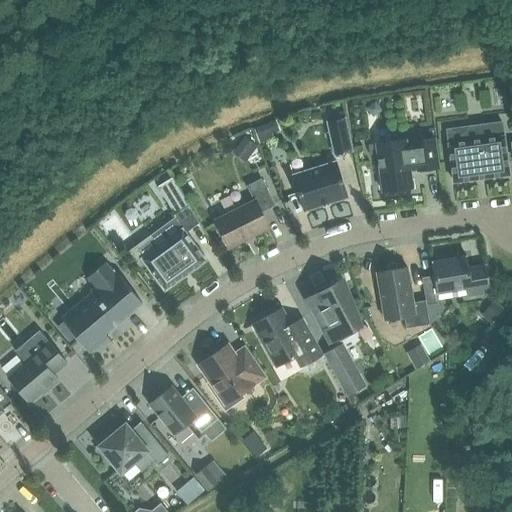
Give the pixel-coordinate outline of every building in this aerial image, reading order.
[(327,122),(334,155),(352,151),(345,118),(327,122)] [(468,126),(470,140),(449,143),(454,181),(509,174),(502,121),(468,126)] [(259,142),(278,135),(273,122),(254,129),(259,142)] [(245,137),(238,147),(249,155),(256,146),(255,145),(245,137)] [(412,187),(410,170),(410,168),(417,167),(417,170),(439,167),(435,138),(413,141),(413,142),(406,143),(406,140),(376,144),(380,174),(378,174),(380,185),(381,185),(382,191),(412,187)] [(292,175),(304,210),(347,197),(336,161),(292,175)] [(172,177),(158,186),(175,215),(190,206),(172,177)] [(215,220),(220,229),(229,247),(269,227),(261,211),(274,204),(261,179),(248,186),(255,200),(215,220)] [(145,263),(153,274),(165,290),(206,260),(182,228),(159,245),(151,234),(128,251),(140,267),(145,263)] [(466,295),(471,294),(491,291),(486,264),(469,267),(467,255),(450,258),(446,254),(438,255),(436,261),(431,262),(433,275),(436,293),(465,289),(466,295)] [(142,302),(129,287),(116,272),(115,273),(105,261),(86,278),(95,288),(61,318),(63,321),(76,336),(90,353),(103,343),(99,338),(142,302)] [(376,272),(380,292),(384,319),(404,316),(406,328),(429,324),(425,300),(413,302),(407,267),(376,272)] [(356,323),(349,304),(344,285),(333,288),(331,285),(329,286),(327,284),(315,290),(317,293),(310,297),(333,339),(350,329),(354,328),(352,325),(356,323)] [(493,300),(482,315),(493,324),(505,309),(493,300)] [(300,366),(301,365),(304,370),(309,372),(314,369),(315,364),(313,359),(322,353),(303,318),(291,325),(281,308),(244,329),(245,330),(253,325),(276,366),(294,356),(300,366)] [(76,336),(63,321),(57,327),(69,341),(76,336)] [(25,363),(7,377),(16,387),(29,403),(49,385),(50,387),(59,379),(54,373),(67,362),(54,347),(50,342),(37,352),(27,340),(15,351),(24,362),(25,363)] [(323,353),(347,396),(367,385),(359,371),(354,373),(338,345),(323,353)] [(225,403),(264,376),(256,363),(244,347),(230,357),(223,347),(198,364),(210,382),(208,383),(219,401),(222,399),(225,403)] [(423,350),(409,358),(415,370),(429,362),(423,350)] [(149,404),(173,434),(186,424),(198,439),(205,433),(211,440),(226,428),(212,410),(199,395),(187,404),(172,386),(149,404)] [(327,423),(352,408),(349,403),(324,418),(327,423)] [(108,462),(111,460),(121,472),(134,461),(142,470),(154,460),(158,465),(169,456),(141,422),(131,430),(126,424),(99,446),(100,447),(97,449),(108,462)] [(253,431),(243,440),(253,452),(264,444),(253,431)] [(471,442),(482,461),(496,453),(485,434),(471,442)] [(208,490),(225,475),(213,460),(195,474),(208,490)] [(386,473),(385,490),(401,491),(403,474),(386,473)] [(202,491),(189,476),(175,488),(187,503),(202,491)] [(132,511),(167,511),(168,511),(155,494),(132,511)]
